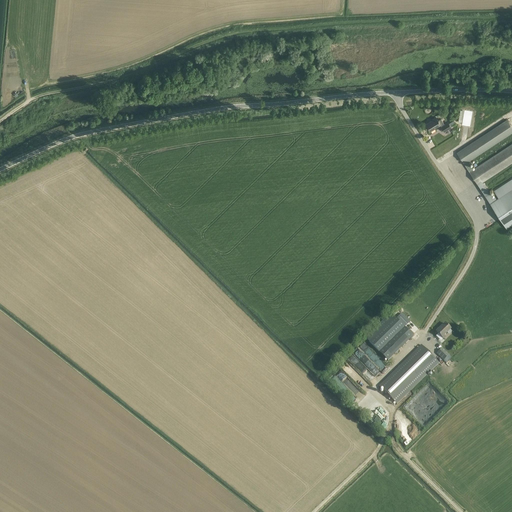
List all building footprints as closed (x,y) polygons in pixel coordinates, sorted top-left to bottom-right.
[(441,127),(444,132),(451,127),(448,122),(444,124),(441,119),(438,120),(436,117),(431,120),(432,120),(426,124),(430,131),(440,125),(441,126),(441,127)] [(469,172),(506,229),(511,224),(511,178),(494,191),(498,198),(496,199),(494,196),(492,197),(482,183),(511,163),(511,143),(473,169),(469,162),(511,133),(511,127),(507,119),(456,152),(464,164),(469,172)] [(365,338),(388,361),(413,336),(390,313),(365,338)] [(436,332),(443,339),(445,337),(444,336),(451,329),(445,323),(436,332)] [(421,345),(379,386),(397,405),(439,363),(421,345)] [(442,348),(436,353),(446,363),(452,358),(442,348)] [(336,377),(332,381),(345,394),(349,390),(336,377)]
